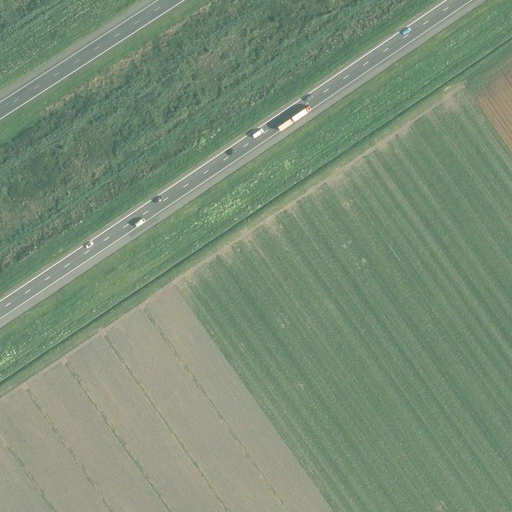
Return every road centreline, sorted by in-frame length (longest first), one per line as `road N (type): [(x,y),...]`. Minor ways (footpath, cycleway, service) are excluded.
road 1 (motorway): [(0,310),(463,0)]
road 2 (motorway): [(157,0),(0,99)]
